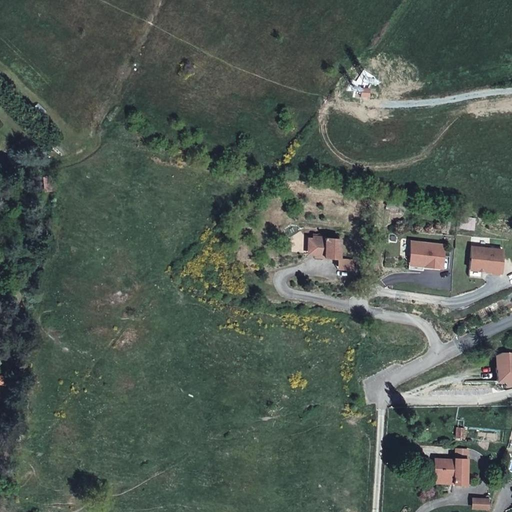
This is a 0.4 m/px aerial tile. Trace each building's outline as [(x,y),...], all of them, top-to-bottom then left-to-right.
[(339,258),(341,238),(313,236),(313,243),(315,249),(314,254),(314,256),(339,258)] [(440,266),(441,243),(409,240),(408,250),(407,260),(421,261),(421,264),(440,266)] [(502,247),(470,244),(468,267),(482,268),(500,270),(502,247)] [(421,261),(407,260),(406,267),(421,268),(421,264),(421,261)] [(482,268),(468,267),(468,274),(481,275),(482,268)] [(511,380),(511,352),(497,352),(496,380),(511,380)] [(451,480),(451,484),(452,484),(467,485),(468,458),(453,457),(453,459),(434,457),(433,479),(451,480)] [(473,498),(473,507),(487,508),(487,499),(473,498)]
